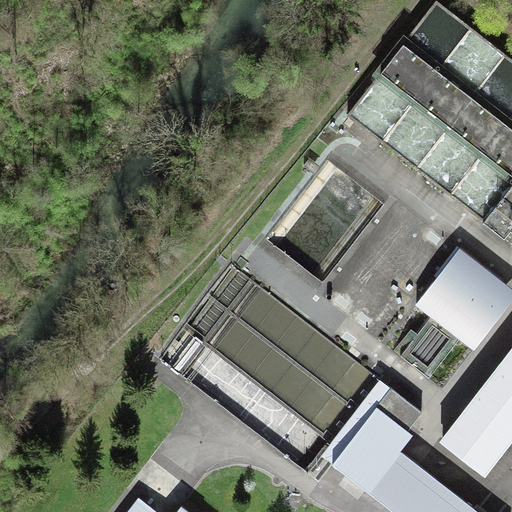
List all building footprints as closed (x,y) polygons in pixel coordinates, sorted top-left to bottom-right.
[(511,58),(437,0),(403,42),(400,39),(376,69),(380,72),(347,114),(505,237),(511,230),(511,231),(511,58)] [(511,299),(511,286),(459,248),(416,305),(475,349),(511,299)] [(511,434),(511,347),(442,437),(484,471),(511,434)] [(422,411),(392,389),(377,408),(407,430),(422,411)] [(480,511),(400,449),(368,490),(395,511),(480,511)] [(139,496),(127,511),(190,511),(185,508),(181,504),(175,511),(160,511),(154,507),(139,496)]
